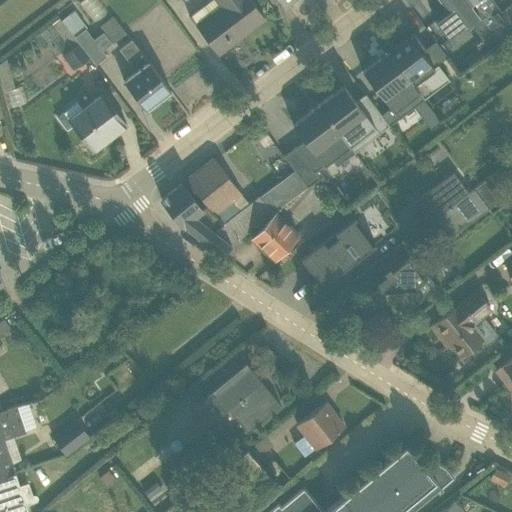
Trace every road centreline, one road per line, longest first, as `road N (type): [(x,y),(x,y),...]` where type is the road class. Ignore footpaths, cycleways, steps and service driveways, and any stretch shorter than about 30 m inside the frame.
road 1 (residential): [(122,201),(363,366),(511,441)]
road 2 (residential): [(122,201),(388,0)]
road 3 (residential): [(0,177),(122,201)]
